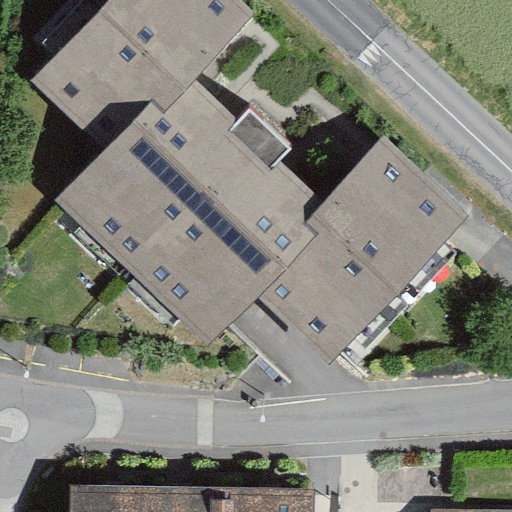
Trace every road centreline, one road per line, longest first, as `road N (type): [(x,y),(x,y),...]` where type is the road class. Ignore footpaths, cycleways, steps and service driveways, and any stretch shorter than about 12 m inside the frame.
road 1 (residential): [(511,404),(217,428),(13,412)]
road 2 (tertiary): [(333,0),(511,170)]
